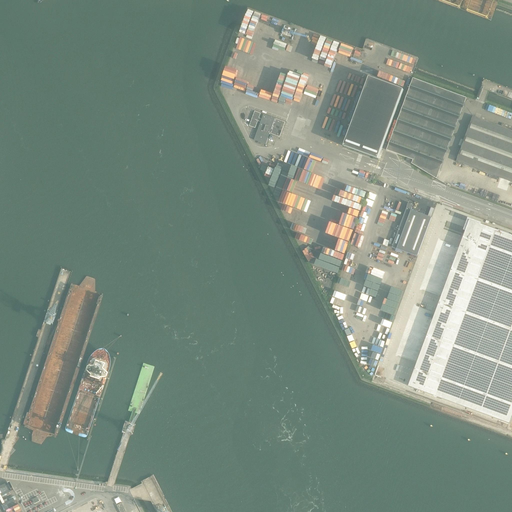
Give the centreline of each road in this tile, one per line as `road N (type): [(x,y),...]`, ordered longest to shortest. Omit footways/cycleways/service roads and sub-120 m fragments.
road 1 (unknown): [(313,128),(328,89),(324,74),(256,45)]
road 2 (unclassified): [(511,217),(390,172)]
